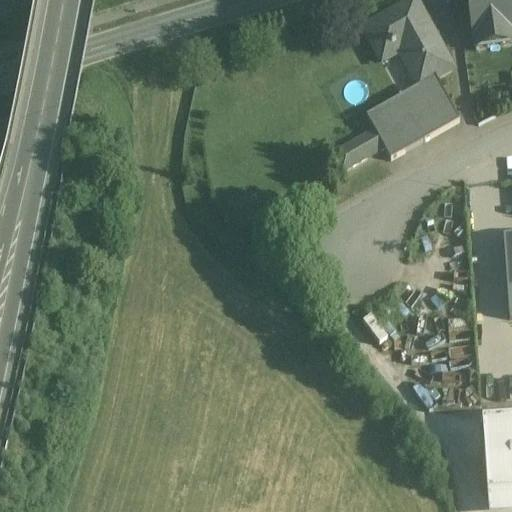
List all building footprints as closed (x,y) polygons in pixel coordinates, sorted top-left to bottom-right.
[(511,0),(468,0),(475,46),(501,43),(500,33),(511,30),(511,0)] [(415,2),(364,29),(382,62),(399,53),(419,89),(436,80),(452,71),(415,2)] [(419,89),(367,117),(374,131),(384,149),(391,161),(459,123),(436,80),(419,89)] [(374,131),(332,154),(342,172),(384,149),(374,131)] [(511,240),(503,241),(509,323),(511,322),(511,240)] [(382,347),(393,340),(379,318),(368,325),(382,347)] [(511,423),(482,426),(487,498),(511,496),(511,423)]
